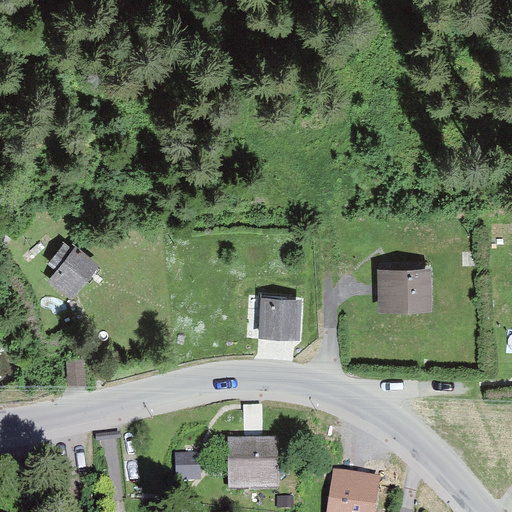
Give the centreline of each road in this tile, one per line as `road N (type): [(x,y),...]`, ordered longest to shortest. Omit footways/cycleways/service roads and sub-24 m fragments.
road 1 (tertiary): [(0,431),(218,380),(330,387),(415,438),(483,511)]
road 2 (track): [(232,0),(266,121),(323,217)]
